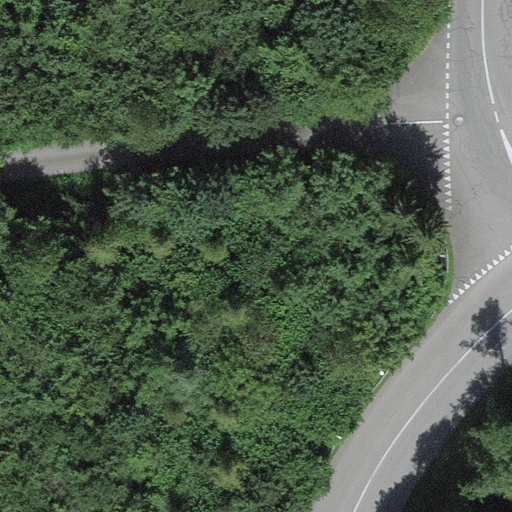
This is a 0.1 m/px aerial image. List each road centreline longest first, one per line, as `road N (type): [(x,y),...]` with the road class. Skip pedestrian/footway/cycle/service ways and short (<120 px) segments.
road 1 (track): [(498,117),(0,166)]
road 2 (unclassified): [(511,312),(429,398),(355,511)]
road 3 (unclassified): [(485,0),(492,91),(511,150)]
